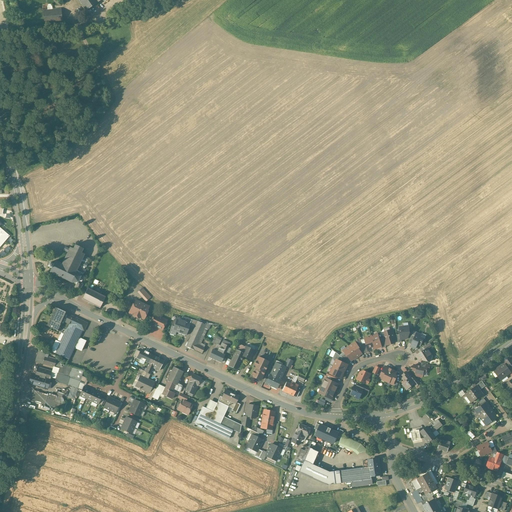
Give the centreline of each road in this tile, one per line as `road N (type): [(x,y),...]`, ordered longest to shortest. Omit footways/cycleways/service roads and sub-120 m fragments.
road 1 (tertiary): [(336,417),(279,403),(137,337)]
road 2 (tertiary): [(511,339),(430,396),(377,415)]
road 3 (residential): [(511,488),(393,447)]
